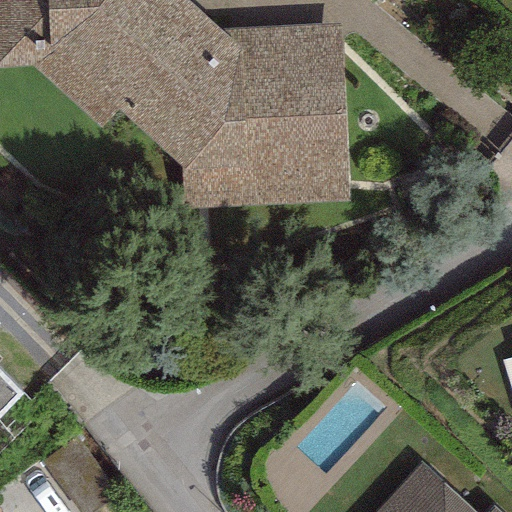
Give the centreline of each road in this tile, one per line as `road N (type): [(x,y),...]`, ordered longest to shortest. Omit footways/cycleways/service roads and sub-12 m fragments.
road 1 (residential): [(139,458),(511,255)]
road 2 (residential): [(0,308),(139,458)]
